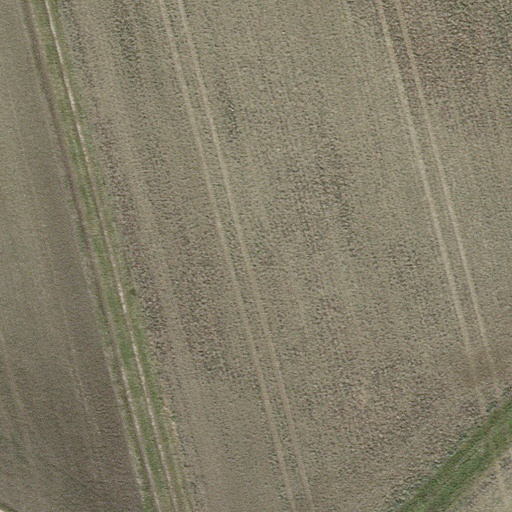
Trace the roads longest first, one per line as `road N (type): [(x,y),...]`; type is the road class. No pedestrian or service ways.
road 1 (track): [(172,511),(42,0)]
road 2 (track): [(420,511),(511,421)]
